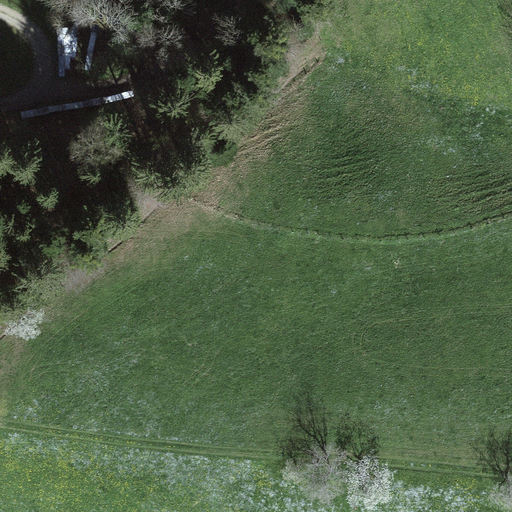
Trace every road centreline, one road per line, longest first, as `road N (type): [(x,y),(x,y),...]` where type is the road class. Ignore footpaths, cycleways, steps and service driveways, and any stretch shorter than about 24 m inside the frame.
road 1 (track): [(0,417),(511,474)]
road 2 (track): [(0,97),(32,89),(50,64),(43,38),(0,9)]
